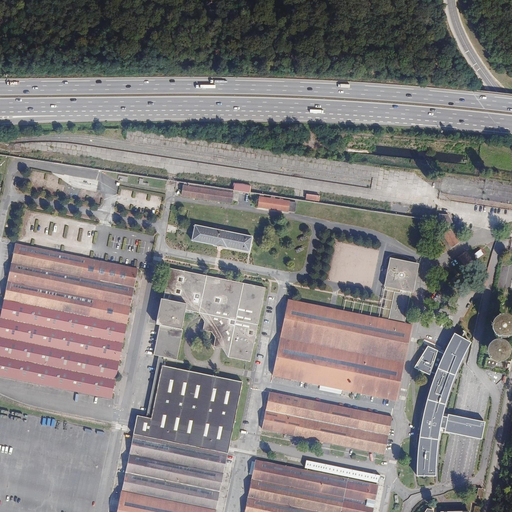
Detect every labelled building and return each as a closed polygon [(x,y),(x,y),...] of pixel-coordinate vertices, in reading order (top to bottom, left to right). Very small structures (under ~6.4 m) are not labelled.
[(182,196),(231,203),(233,190),(250,193),(251,186),(242,184),(234,183),(232,190),(184,182),(182,196)] [(258,207),(288,212),(288,211),(295,212),(296,202),(283,200),(283,199),(280,199),(280,200),(274,199),(275,196),(260,194),(258,207)] [(439,214),(438,221),(445,222),(450,225),(452,223),(448,215),(439,214)] [(252,237),(195,225),(192,240),(214,245),(227,248),(227,247),(249,252),(252,237)] [(459,242),(450,229),(443,235),(451,247),(459,242)] [(362,286),(369,248),(337,242),(330,280),(362,286)] [(0,375),(112,398),(138,269),(15,244),(0,317),(0,375)] [(467,270),(475,265),(466,252),(459,257),(467,270)] [(388,320),(288,300),(273,375),(343,390),(342,396),(350,398),(352,392),(396,401),(411,325),(404,323),(411,292),(413,292),(418,264),(390,258),(384,286),(400,290),(400,293),(394,292),(388,320)] [(250,362),(265,288),(169,268),(158,325),(160,325),(153,355),(177,360),(183,330),(181,329),(185,310),(198,313),(204,322),(203,330),(211,332),(215,338),(213,346),(222,348),(228,357),(250,362)] [(503,319),(502,319),(501,319),(499,320),(497,322),(496,324),(496,326),(496,328),(497,329),(499,331),(500,331),(501,332),(504,332),(505,332),(506,331),(508,330),(508,329),(509,327),(509,325),(509,323),(508,323),(507,321),(505,320),(503,319)] [(481,439),(484,422),(448,415),(447,417),(441,416),(444,407),(448,392),(455,372),(462,357),(470,343),(454,334),(443,355),(438,352),(439,351),(428,346),(414,368),(430,375),(431,372),(436,374),(429,395),(426,404),(422,421),(421,430),(419,446),(418,458),(417,475),(435,475),(435,466),(436,451),(437,438),(439,428),(445,429),(444,432),(481,439)] [(499,344),(497,344),(496,344),(495,344),(494,345),(493,345),(492,346),(491,348),(491,351),(491,352),(492,353),(493,355),(495,356),(496,357),(498,357),(499,357),(500,356),(501,356),(503,354),(504,352),(504,349),(504,348),(503,347),(503,346),(502,345),(500,344),(499,344)] [(506,362),(487,358),(485,366),(504,370),(506,362)] [(229,449),(242,382),(162,365),(151,418),(137,415),(134,430),(133,434),(228,453),(229,449)] [(385,454),(392,417),(269,392),(262,429),(385,454)] [(215,511),(227,455),(133,435),(117,511),(215,511)] [(372,511),(378,485),(255,460),(244,511),(372,511)] [(379,483),(380,475),(306,460),(305,468),(379,483)]
